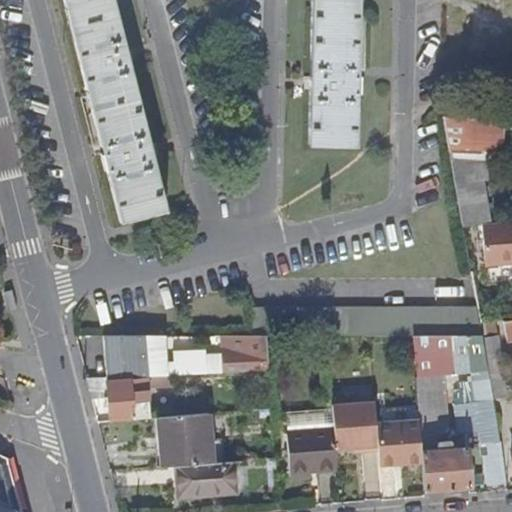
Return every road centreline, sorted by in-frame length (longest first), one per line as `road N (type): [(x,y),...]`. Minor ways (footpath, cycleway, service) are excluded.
road 1 (residential): [(407,0),(404,182),(396,206),(267,238)]
road 2 (residential): [(215,250),(153,0)]
road 3 (residential): [(267,238),(272,0)]
road 4 (tertiary): [(38,295),(91,511)]
road 5 (residential): [(215,250),(38,295)]
road 6 (tertiary): [(0,144),(38,295)]
